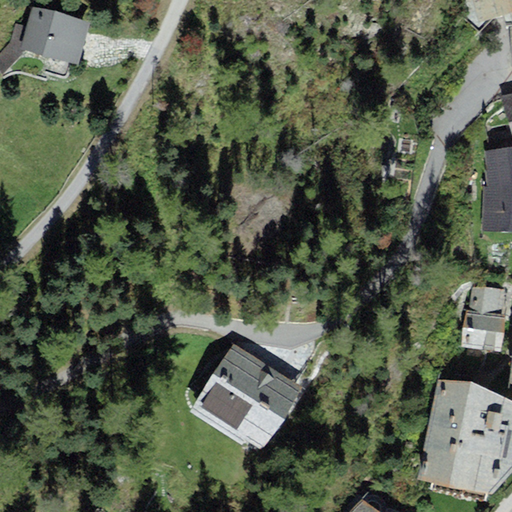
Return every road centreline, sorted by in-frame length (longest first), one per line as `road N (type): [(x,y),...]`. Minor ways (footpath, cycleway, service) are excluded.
road 1 (residential): [(511,84),(485,90),(456,119),(401,256),(337,319),(291,331),(160,322),(0,415)]
road 2 (residential): [(0,270),(81,180),(180,0)]
